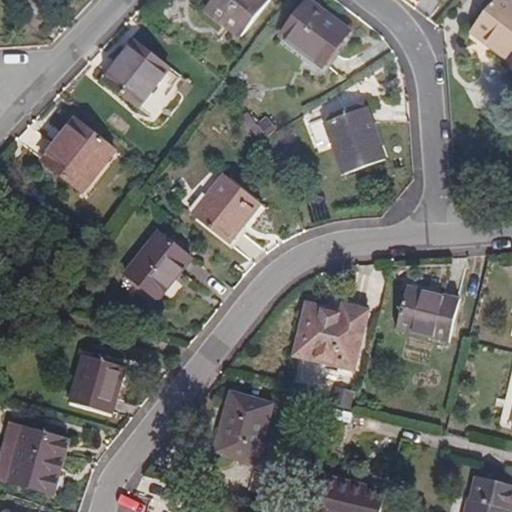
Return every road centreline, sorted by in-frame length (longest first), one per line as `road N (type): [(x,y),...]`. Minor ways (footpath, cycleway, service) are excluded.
road 1 (residential): [(432,235),(365,241),(292,262),(119,470),(105,511)]
road 2 (residential): [(432,235),(419,64),(407,31),(365,0)]
road 3 (residential): [(111,0),(0,107)]
